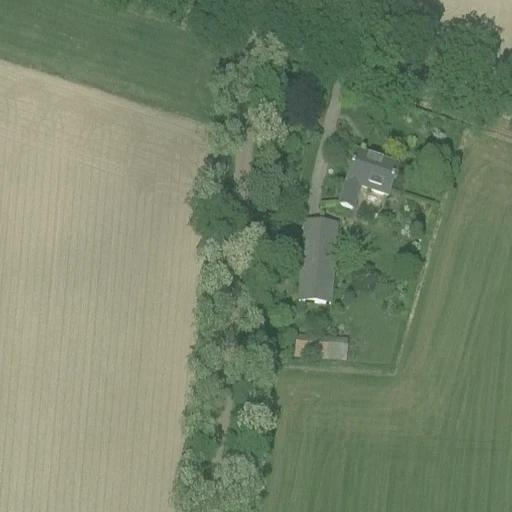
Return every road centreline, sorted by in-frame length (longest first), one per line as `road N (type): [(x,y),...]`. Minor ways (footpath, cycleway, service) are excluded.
road 1 (track): [(225,511),(274,16)]
road 2 (unclassified): [(511,98),(222,0)]
